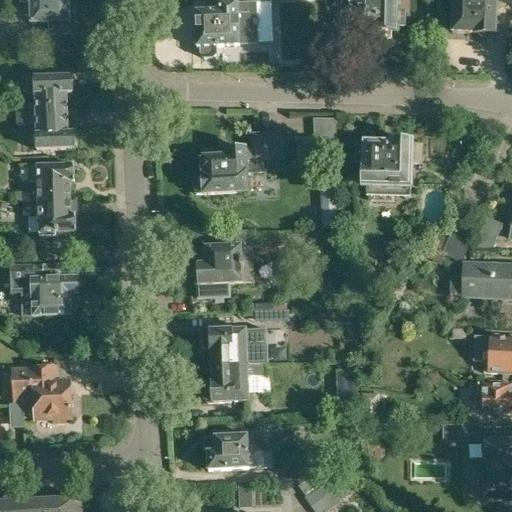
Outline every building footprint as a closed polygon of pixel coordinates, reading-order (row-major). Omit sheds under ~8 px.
[(47,24),(48,36),(70,35),(69,23),(70,23),(69,0),(19,0),(20,4),(30,3),(30,24),(47,24)] [(200,57),(204,59),(212,59),(216,56),(216,48),(239,47),(247,46),(258,46),(256,2),(267,2),(267,0),(235,0),(235,4),(218,4),(206,4),(206,13),(195,13),(196,30),(195,30),(196,49),(199,49),(200,57)] [(396,0),(349,0),(349,18),(357,18),(357,30),(395,31),(395,28),(405,28),(405,12),(396,11),(396,0)] [(481,39),(487,39),(491,35),(495,36),(495,0),(452,0),(452,34),(474,35),(478,35),(481,39)] [(0,40),(23,49),(26,40),(21,29),(0,21),(0,40)] [(15,115),(15,116),(67,114),(66,95),(72,94),(72,78),(27,80),(27,95),(35,94),(35,105),(23,106),(23,114),(15,115)] [(36,125),(37,151),(74,150),(73,134),(67,134),(67,114),(15,116),(15,126),(36,125)] [(336,123),(313,123),(314,143),(336,142),(336,123)] [(203,195),(203,196),(248,193),(247,175),(264,174),(264,162),(288,160),(287,133),(251,135),(252,150),(245,150),(226,151),(226,157),(202,158),(203,162),(201,162),(202,176),(195,177),(193,179),(194,193),(197,195),(203,195)] [(391,143),(391,145),(364,144),(364,147),(355,146),(354,165),(359,165),(360,176),(362,177),(362,188),(366,188),(366,197),(410,198),(410,189),(411,189),(411,165),(422,165),(423,145),(412,145),(412,143),(391,143)] [(36,201),(70,200),(69,183),(72,183),(72,167),(37,167),(37,168),(28,168),(28,183),(36,183),(36,197),(36,201)] [(286,207),(285,187),(261,188),(261,208),(286,207)] [(322,228),(336,227),(334,189),(320,190),(322,228)] [(23,201),(34,201),(34,197),(34,193),(22,193),(22,194),(13,194),(13,200),(15,201),(23,201)] [(53,239),(53,244),(63,244),(63,243),(75,242),(75,233),(74,218),(70,218),(70,200),(36,201),(34,201),(23,201),(23,218),(38,218),(39,234),(38,234),(37,240),(53,239)] [(350,230),(350,214),(340,214),(340,230),(350,230)] [(428,249),(445,256),(444,257),(461,264),(471,243),(450,234),(447,239),(434,234),(428,249)] [(341,239),(342,249),(349,248),(348,238),(341,239)] [(196,287),(197,302),(231,300),(230,285),(242,284),(254,284),(253,263),(241,263),(240,249),(206,251),(207,267),(198,268),(193,271),(194,284),(196,287)] [(445,256),(428,249),(425,258),(441,265),(444,257),(445,256)] [(349,266),(348,255),(341,256),(342,266),(349,266)] [(363,262),(356,260),(352,272),(359,274),(363,262)] [(22,318),(32,318),(32,317),(70,316),(70,295),(77,295),(77,278),(65,279),(65,264),(41,266),(42,266),(33,266),(33,265),(10,267),(11,295),(21,295),(22,318)] [(462,298),(511,300),(511,267),(463,265),(463,278),(450,278),(449,298),(462,298)] [(272,304),(250,305),(250,313),(266,313),(266,312),(273,311),(272,304)] [(289,321),(289,311),(273,311),(266,312),(266,313),(266,322),(289,321)] [(452,340),(466,341),(467,331),(453,330),(452,340)] [(202,349),(204,351),(210,351),(210,352),(211,352),(211,368),(262,366),(267,366),(267,346),(247,347),(246,331),(209,332),(209,335),(204,335),(201,337),(202,349)] [(511,374),(511,340),(485,339),(485,338),(474,337),(473,362),(484,363),(483,373),(511,374)] [(206,405),(212,405),(212,404),(249,403),(248,395),(270,394),(269,377),(263,377),(262,366),(211,368),(212,383),(211,383),(211,385),(206,385),(201,390),(202,400),(206,405)] [(53,421),(53,424),(66,424),(65,420),(71,420),(69,382),(56,382),(56,368),(32,369),(31,368),(27,368),(27,369),(11,370),(13,407),(23,407),(23,401),(33,400),(35,422),(53,421)] [(336,372),(337,404),(357,403),(356,371),(336,372)] [(437,375),(427,374),(426,385),(436,386),(437,375)] [(482,413),(511,413),(511,394),(510,395),(510,387),(483,386),(483,385),(469,385),(468,397),(482,398),(482,413)] [(360,395),(361,425),(385,424),(384,397),(379,397),(379,395),(360,395)] [(352,429),(358,423),(352,417),(346,423),(352,429)] [(452,426),(452,441),(479,441),(479,426),(452,426)] [(207,454),(207,472),(248,470),(257,469),(256,452),(262,451),(261,437),(247,438),(247,437),(229,438),(229,431),(216,431),(217,439),(214,439),(207,439),(203,443),(204,450),(207,453),(207,454)] [(484,501),(511,501),(511,441),(505,442),(485,441),(484,501)] [(289,463),(289,481),(295,481),(322,480),(330,480),(330,462),(289,463)] [(322,480),(295,481),(307,498),(305,499),(313,511),(324,511),(339,502),(351,495),(338,476),(327,484),(322,480)] [(238,508),(252,507),(251,482),(238,483),(238,508)] [(0,511),(82,511),(82,502),(78,499),(70,499),(70,496),(59,496),(59,500),(33,501),(33,496),(20,497),(21,502),(17,502),(16,498),(3,498),(3,503),(0,503),(0,511)]
